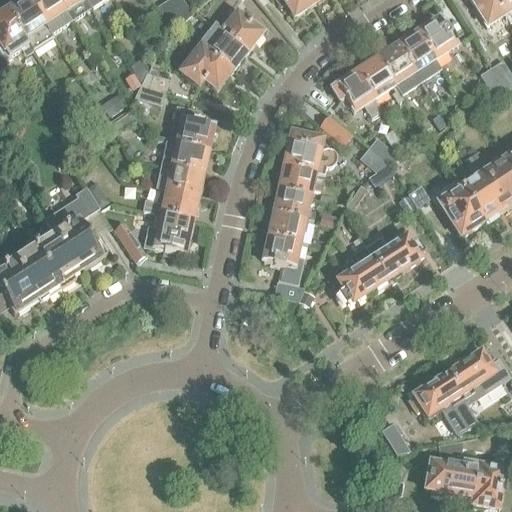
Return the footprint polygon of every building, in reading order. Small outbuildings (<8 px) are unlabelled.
[(64,17),(53,0),(30,0),(27,3),(48,36),(51,40),(71,27),(66,21),(64,17)] [(91,14),(84,4),(82,0),(53,0),(64,17),(66,21),(71,27),(91,14)] [(82,0),(84,4),(91,14),(111,1),(110,0),(82,0)] [(191,17),(180,0),(175,0),(167,6),(180,27),(191,17)] [(313,9),(307,0),(271,0),(272,0),(271,1),(279,12),(283,9),(285,11),(286,11),(293,22),(292,22),(293,23),(308,13),(308,12),(313,9)] [(307,0),(313,9),(314,10),(328,0),(307,0)] [(511,25),(495,0),(476,0),(469,5),(469,6),(470,6),(477,17),(476,18),(478,21),(479,20),(485,30),(484,31),(486,32),(504,20),(508,26),(511,25)] [(511,0),(495,0),(511,25),(511,24),(511,0)] [(48,36),(27,3),(26,3),(27,4),(22,8),(21,7),(7,16),(28,49),(32,56),(32,57),(53,43),(51,40),(48,36)] [(180,27),(167,6),(156,13),(171,36),(174,33),(180,27)] [(28,49),(7,16),(6,16),(7,17),(1,21),(1,20),(0,20),(0,58),(4,65),(20,54),(25,60),(31,56),(32,56),(28,49)] [(189,30),(184,27),(193,19),(191,17),(180,27),(174,33),(182,38),(189,30)] [(261,38),(251,31),(252,30),(249,28),(249,29),(238,21),(239,20),(237,19),(224,36),(217,31),(215,33),(246,58),(250,52),(251,53),(262,38),(261,37),(261,38)] [(454,49),(450,43),(452,43),(445,32),(444,33),(439,25),(432,30),(432,29),(417,39),(435,65),(452,55),(453,57),(460,52),(456,47),(454,49)] [(246,58),(215,33),(200,52),(230,77),(231,78),(242,64),(241,63),(246,58)] [(446,83),(435,65),(417,39),(417,40),(412,43),(411,42),(397,52),(414,79),(431,68),(433,71),(432,71),(442,86),(446,83)] [(230,77),(200,52),(179,78),(198,93),(202,88),(205,90),(205,89),(216,96),(215,97),(216,97),(227,83),(226,82),(230,77)] [(414,79),(397,52),(397,53),(392,56),(391,55),(377,65),(395,91),(401,101),(421,88),(414,79)] [(149,74),(142,63),(130,70),(137,82),(149,74)] [(395,91),(377,65),(377,66),(372,70),(371,69),(357,77),(374,105),(391,93),(394,98),(392,99),(400,111),(405,108),(401,101),(395,91)] [(511,92),(511,80),(503,66),(492,72),(506,96),(511,92)] [(22,94),(7,71),(0,75),(0,83),(12,101),(22,94)] [(170,85),(157,81),(159,74),(150,72),(148,79),(147,78),(141,91),(166,98),(170,85)] [(506,96),(492,72),(480,80),(494,104),(506,96)] [(374,105),(357,77),(356,78),(357,79),(352,83),(351,82),(336,92),(332,94),(340,107),(344,105),(344,106),(345,106),(352,116),(351,117),(352,119),(362,112),(369,124),(381,117),(374,105)] [(12,101),(0,83),(0,107),(0,109),(12,101)] [(162,112),(166,98),(141,91),(135,103),(162,112)] [(118,101),(101,113),(108,123),(125,111),(118,101)] [(104,121),(97,111),(86,119),(94,129),(104,121)] [(169,145),(169,147),(208,156),(207,155),(208,149),(209,149),(214,131),(212,131),(212,132),(198,129),(199,128),(196,127),(198,119),(176,114),(169,145)] [(138,127),(131,116),(114,128),(119,136),(131,132),(138,127)] [(445,133),(435,117),(420,128),(429,143),(445,133)] [(328,125),(320,134),(343,153),(351,143),(328,125)] [(96,149),(108,141),(103,133),(91,142),(96,149)] [(335,162),(334,160),(333,159),(331,157),(329,156),(328,156),(325,156),(321,157),(323,145),(289,137),(286,148),(289,149),(285,166),(286,166),(285,172),(284,172),(283,173),(316,180),(323,182),(325,175),(327,175),(328,175),(331,173),(334,171),(335,170),(335,168),(336,166),(335,164),(335,162)] [(401,164),(377,144),(368,154),(390,171),(401,164)] [(204,173),(208,156),(169,147),(166,146),(161,170),(203,180),(203,179),(202,179),(203,173),(204,173)] [(390,171),(368,154),(359,165),(360,166),(356,175),(369,185),(385,173),(386,174),(390,171)] [(511,176),(504,164),(489,173),(479,157),(470,162),(504,214),(511,209),(511,176)] [(504,214),(470,162),(464,166),(474,183),(459,192),(482,229),(484,228),(485,229),(496,221),(495,220),(504,214)] [(199,196),(203,180),(161,170),(155,194),(165,197),(197,203),(198,203),(196,202),(198,196),(199,196)] [(311,204),(316,180),(283,173),(280,189),(281,190),(280,196),(278,196),(278,197),(311,204)] [(482,229),(459,192),(455,186),(430,202),(442,221),(444,219),(460,243),(482,229)] [(430,205),(421,192),(408,200),(417,214),(430,205)] [(93,249),(79,226),(98,214),(85,194),(75,201),(77,204),(44,226),(55,243),(79,278),(88,272),(89,274),(99,267),(98,266),(102,263),(101,263),(106,259),(97,246),(93,249)] [(354,220),(366,199),(359,195),(347,216),(354,220)] [(194,220),(197,203),(165,197),(162,210),(144,205),(142,216),(154,219),(193,227),(193,226),(191,226),(193,220),(194,220)] [(306,223),(311,204),(278,197),(275,213),(276,213),(274,219),(273,219),(273,220),(305,227),(312,228),(313,225),(306,223)] [(332,208),(333,202),(320,200),(319,206),(332,208)] [(185,262),(193,227),(154,219),(151,233),(148,233),(143,253),(185,262)] [(300,251),(305,227),(273,220),(269,236),(271,237),(269,243),(268,243),(300,251)] [(144,259),(132,241),(129,243),(122,232),(114,237),(135,269),(144,259)] [(419,264),(425,261),(410,238),(386,253),(380,244),(366,253),(359,243),(358,244),(388,291),(402,282),(400,278),(419,266),(419,264)] [(79,278),(55,243),(36,256),(60,295),(81,282),(79,278)] [(298,292),(303,265),(297,264),(300,251),(268,243),(264,260),(265,260),(263,268),(273,270),(272,271),(278,272),(277,274),(278,275),(279,273),(280,273),(274,302),(298,307),(304,296),(305,294),(298,292)] [(388,291),(358,244),(353,247),(359,256),(352,260),(361,274),(338,288),(340,291),(336,294),(340,299),(338,300),(345,312),(351,308),(352,309),(372,296),(374,300),(388,291)] [(321,255),(322,247),(312,245),(312,247),(309,247),(308,252),(321,255)] [(60,295),(36,256),(15,269),(38,305),(40,308),(60,295)] [(38,305),(15,269),(0,278),(0,317),(9,312),(14,320),(18,317),(19,319),(29,313),(28,311),(38,305)] [(308,312),(314,302),(304,296),(298,307),(308,312)] [(484,401),(509,385),(497,367),(489,373),(480,360),(461,372),(461,371),(449,379),(450,379),(447,381),(475,424),(476,424),(468,411),(484,401)] [(475,424),(447,381),(445,383),(444,382),(433,389),(433,390),(413,403),(414,404),(409,408),(416,418),(421,415),(427,424),(442,415),(450,425),(445,429),(452,440),(475,424)] [(409,458),(392,430),(382,436),(397,460),(409,458)] [(489,460),(492,441),(485,442),(482,458),(489,460)] [(482,458),(485,442),(438,451),(440,463),(461,459),(462,454),(482,458)] [(474,506),(480,475),(464,472),(463,477),(431,470),(425,497),(430,498),(429,502),(443,504),(444,500),(473,505),(474,506)] [(498,511),(506,480),(480,475),(474,506),(473,505),(471,511),(498,511)]
